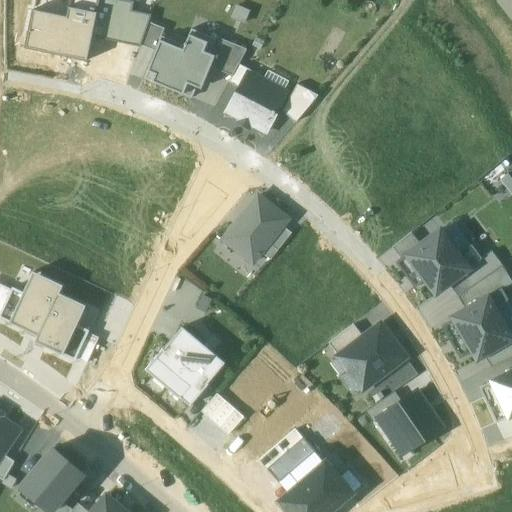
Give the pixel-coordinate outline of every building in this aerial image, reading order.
[(91,38),(98,0),(68,0),(65,17),(32,10),(25,49),(29,50),(86,61),(91,38)] [(121,0),(98,0),(91,38),(140,48),(151,15),(133,12),(135,3),(121,0)] [(237,5),(230,17),(244,24),(250,12),(237,5)] [(142,47),(156,52),(160,41),(166,30),(150,24),(142,47)] [(191,31),(184,50),(168,90),(192,100),(197,88),(202,90),(210,68),(205,66),(217,41),(191,31)] [(217,41),(205,66),(210,68),(233,78),(240,66),(246,51),(217,39),(217,41)] [(144,80),(168,90),(184,50),(160,41),(156,52),(144,80)] [(249,74),(250,72),(240,66),(233,78),(230,83),(241,89),(249,74)] [(269,72),(263,82),(282,93),(288,82),(269,72)] [(277,110),(285,95),(282,93),(263,82),(249,74),(241,89),(227,113),(238,119),(236,123),(249,130),(251,127),(264,134),(277,110)] [(294,82),(277,110),(297,123),(320,97),(294,82)] [(259,197),(225,240),(254,264),(263,253),(284,227),(289,220),(259,197)] [(292,234),(284,227),(263,253),(271,260),(292,234)] [(459,256),(440,230),(420,245),(402,260),(396,264),(415,289),(425,282),(436,296),(450,285),(470,270),(459,256)] [(402,260),(420,245),(412,234),(394,249),(402,260)] [(472,246),(459,256),(470,270),(483,260),(472,246)] [(470,270),(450,285),(458,298),(503,266),(493,252),(483,260),(470,270)] [(511,281),(503,266),(458,298),(466,311),(489,297),(502,290),(511,285),(511,281)] [(0,314),(0,318),(38,337),(59,294),(63,287),(34,273),(24,294),(13,288),(0,314)] [(0,314),(11,291),(0,285),(0,314)] [(489,297),(496,309),(509,302),(502,290),(489,297)] [(86,307),(59,294),(38,337),(36,343),(75,362),(77,359),(89,334),(90,332),(77,326),(86,307)] [(511,337),(496,309),(489,297),(466,311),(453,318),(455,321),(442,328),(460,360),(473,353),(478,362),(486,357),(511,342),(511,337)] [(406,358),(381,325),(364,338),(343,354),(353,367),(348,371),(364,391),(406,358)] [(329,345),(339,357),(343,354),(364,338),(354,326),(329,345)] [(225,365),(182,329),(147,371),(191,407),(225,365)] [(77,359),(87,364),(99,339),(89,334),(77,359)] [(511,359),(511,342),(486,357),(492,369),(511,359)] [(511,373),(480,389),(497,424),(511,416),(511,373)] [(378,419),(403,455),(442,428),(417,392),(402,403),(378,419)] [(378,419),(402,403),(395,393),(366,413),(373,423),(378,419)] [(230,435),(245,417),(217,394),(202,412),(230,435)] [(0,459),(3,455),(19,431),(0,418),(0,459)] [(288,473),(298,485),(324,463),(296,431),(260,461),(278,482),(288,473)] [(52,511),(61,502),(83,475),(53,449),(21,488),(49,511),(52,511)] [(15,463),(3,455),(0,459),(0,478),(3,481),(15,463)] [(279,502),(287,511),(331,511),(362,486),(348,471),(347,472),(332,456),(324,463),(298,485),(279,502)] [(93,511),(125,511),(107,496),(93,511)] [(72,511),(73,511),(61,502),(52,511),(72,511)]
